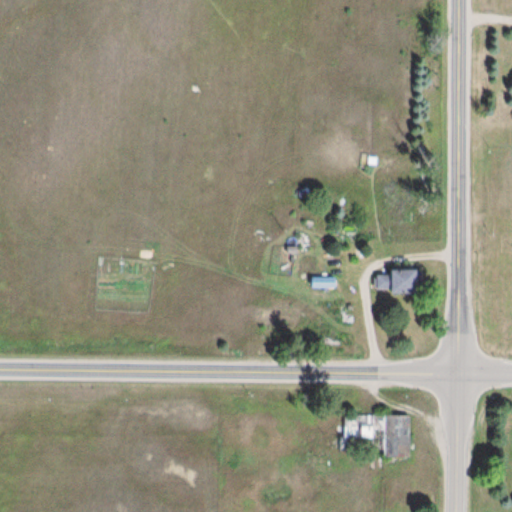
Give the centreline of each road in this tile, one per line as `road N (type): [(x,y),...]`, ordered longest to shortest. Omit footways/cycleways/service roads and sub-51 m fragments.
road 1 (tertiary): [(455,372),(0,368)]
road 2 (tertiary): [(455,372),(457,0)]
road 3 (tertiary): [(452,511),(455,372)]
